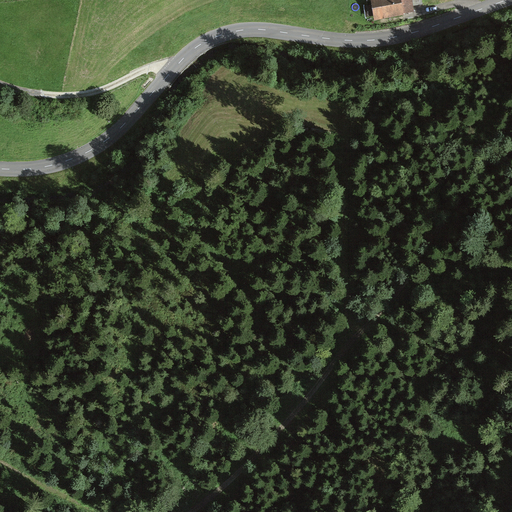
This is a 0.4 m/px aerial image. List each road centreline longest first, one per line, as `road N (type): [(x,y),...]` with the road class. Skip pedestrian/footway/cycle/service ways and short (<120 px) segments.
road 1 (tertiary): [(0,168),(48,165),(96,146),(173,67),(222,34),(379,40),(504,0)]
road 2 (track): [(511,149),(437,230),(290,421),(192,511)]
road 3 (track): [(347,140),(342,258),(354,335)]
